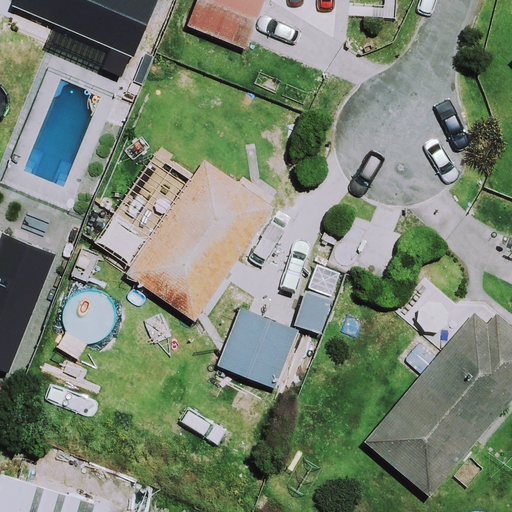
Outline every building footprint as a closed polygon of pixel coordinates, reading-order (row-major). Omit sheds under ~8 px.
[(260,0),(200,0),(189,29),(241,50),(260,0)] [(125,20),(83,5),(74,28),(117,43),(125,20)] [(269,208),(202,164),(128,278),(195,322),(269,208)] [(511,409),(511,328),(488,306),(364,438),(428,499),(511,409)] [(295,333),(240,312),(219,368),(274,389),(295,333)] [(109,511),(2,478),(0,484),(0,511),(109,511)]
